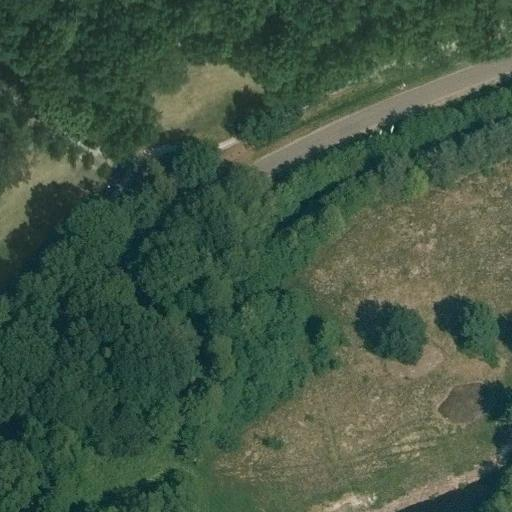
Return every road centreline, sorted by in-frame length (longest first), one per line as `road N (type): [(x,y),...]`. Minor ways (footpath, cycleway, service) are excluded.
road 1 (residential): [(192,213),(333,134),(511,62)]
road 2 (residential): [(0,425),(192,213)]
road 3 (residential): [(192,213),(0,54)]
